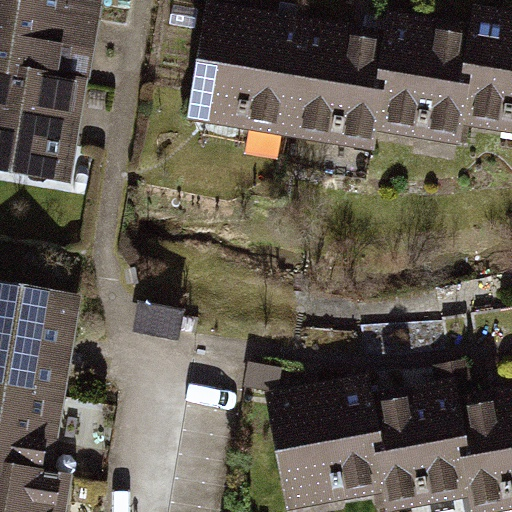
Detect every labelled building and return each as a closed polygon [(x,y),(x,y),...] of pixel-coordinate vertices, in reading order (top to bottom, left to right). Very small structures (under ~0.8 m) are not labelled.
[(0,0),(0,68),(88,82),(100,0),(0,0)] [(291,25),(207,14),(191,142),(275,152),(291,25)] [(480,35),(380,23),(379,36),(364,155),(464,167),(466,144),(480,35)] [(511,26),(482,23),(480,35),(466,144),(511,149),(511,26)] [(379,36),(291,25),(275,152),(363,163),(364,155),(379,36)] [(0,170),(73,181),(78,148),(88,82),(0,68),(0,170)] [(0,283),(0,376),(68,388),(83,297),(0,283)] [(203,328),(148,318),(142,349),(197,359),(203,328)] [(0,376),(0,467),(53,477),(68,388),(0,376)] [(369,395),(275,411),(292,511),(389,511),(373,416),(369,395)] [(389,511),(487,511),(469,410),(467,399),(373,416),(389,511)] [(487,511),(511,511),(511,402),(469,410),(487,511)] [(0,511),(65,511),(71,479),(53,477),(0,467),(0,511)]
